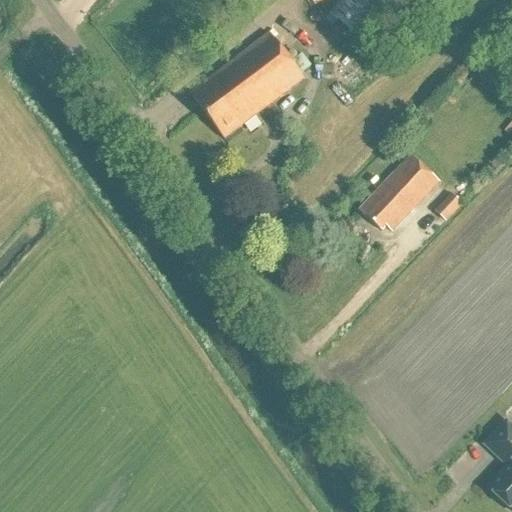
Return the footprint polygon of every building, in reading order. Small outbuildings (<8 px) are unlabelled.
[(402,0),(343,0),(328,16),(360,46),(402,0)] [(224,142),(302,83),(267,37),(189,96),(224,142)] [(390,234),(437,185),(408,158),(357,213),(379,234),(384,229),(390,234)] [(460,207),(449,196),(433,214),(444,224),(460,207)] [(509,469),(489,491),(511,511),(511,429),(507,424),(485,447),(509,469)]
